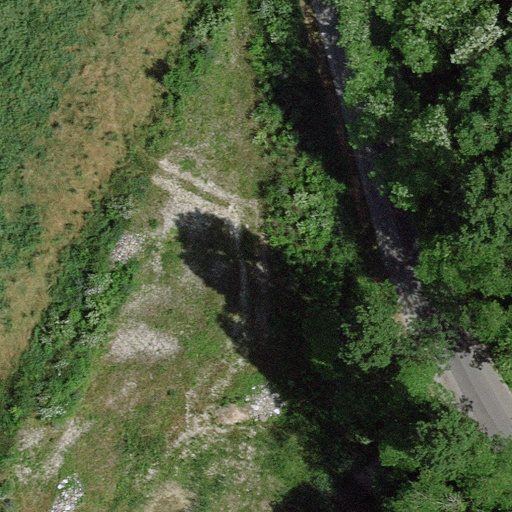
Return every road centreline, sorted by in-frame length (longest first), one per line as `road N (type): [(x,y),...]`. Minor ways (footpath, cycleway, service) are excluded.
road 1 (track): [(280,0),(319,148),(322,178),(304,235),(219,317),(21,430),(0,427)]
road 2 (unclassified): [(346,0),(438,320),(511,444)]
